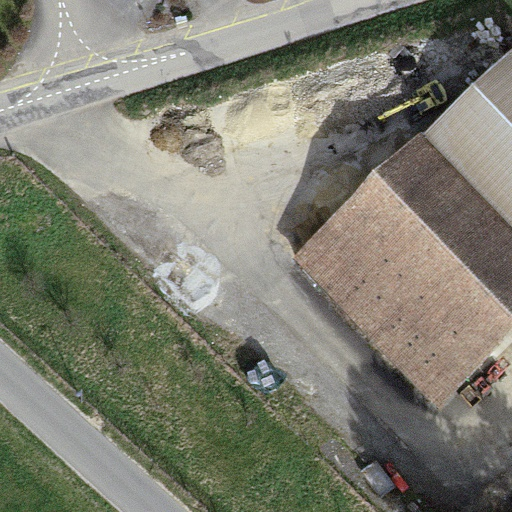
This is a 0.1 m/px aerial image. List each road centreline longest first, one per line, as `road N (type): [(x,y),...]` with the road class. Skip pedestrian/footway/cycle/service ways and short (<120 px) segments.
road 1 (residential): [(348,0),(111,67)]
road 2 (residential): [(157,511),(0,369)]
